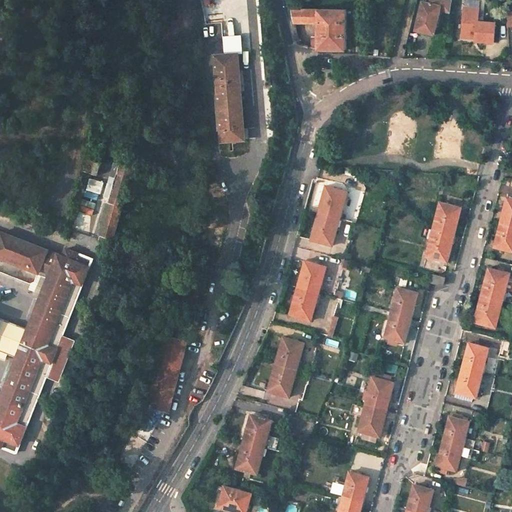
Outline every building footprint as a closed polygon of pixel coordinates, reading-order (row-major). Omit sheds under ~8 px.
[(420,32),(435,35),(441,10),(451,13),(452,0),(432,0),(431,4),(422,2),(419,18),(422,18),(420,32)] [(479,10),(464,9),(463,38),(477,39),(477,41),(494,42),(495,24),(478,23),(479,10)] [(320,11),(292,10),(294,23),(319,23),(320,11)] [(348,11),(320,11),(319,23),(319,37),(313,38),(313,48),(319,50),(347,50),(348,11)] [(237,53),(214,55),(220,141),(244,139),(244,137),(248,137),(247,127),(243,128),(240,91),(244,90),(242,70),(238,70),(237,53)] [(86,160),(83,172),(97,176),(100,164),(86,160)] [(121,174),(110,206),(122,210),(133,178),(136,167),(123,163),(119,174),(121,174)] [(327,185),(319,212),(340,217),(342,208),(343,209),(348,191),(327,185)] [(506,210),(503,222),(511,224),(511,198),(510,198),(506,210)] [(440,202),(433,229),(454,234),(456,226),(458,226),(460,217),(462,208),(440,202)] [(110,206),(100,235),(113,239),(122,210),(110,206)] [(319,212),(312,240),(333,246),(338,228),(337,227),(340,217),(319,212)] [(500,235),(496,247),(511,251),(511,224),(503,222),(500,235)] [(433,229),(425,257),(447,263),(450,254),(452,244),(451,244),(454,234),(433,229)] [(42,294),(29,329),(0,318),(0,357),(6,360),(9,354),(17,357),(1,400),(0,402),(0,446),(17,453),(46,378),(63,336),(93,260),(66,249),(63,257),(57,255),(56,260),(45,256),(47,251),(0,232),(0,270),(31,284),(36,282),(46,286),(42,294)] [(113,239),(100,235),(99,240),(111,244),(113,239)] [(45,256),(56,260),(57,255),(47,251),(45,256)] [(306,260),(298,287),(319,292),(321,284),(322,284),(328,266),(306,260)] [(487,282),(483,295),(504,301),(506,292),(507,292),(511,274),(490,269),(487,282)] [(434,275),(432,282),(444,286),(446,278),(444,278),(434,275)] [(29,288),(42,294),(46,286),(36,282),(31,284),(29,288)] [(298,287),(290,314),(312,321),(318,299),(317,299),(319,292),(298,287)] [(398,288),(391,312),(410,317),(412,309),(414,310),(416,302),(418,293),(398,288)] [(479,309),(476,322),(497,329),(502,310),(501,310),(504,301),(483,295),(479,309)] [(391,312),(385,338),(405,343),(407,336),(409,328),(407,327),(410,317),(391,312)] [(63,336),(46,378),(60,383),(75,340),(63,336)] [(187,342),(166,337),(150,408),(171,412),(187,342)] [(284,338),(277,364),(297,370),(299,362),(300,362),(306,344),(284,338)] [(467,355),(463,367),(481,372),(484,362),(486,362),(490,348),(471,343),(467,355)] [(277,364),(269,392),(290,399),(295,380),(294,380),(297,370),(277,364)] [(460,380),(457,392),(477,398),(481,381),(479,381),(481,372),(463,367),(460,380)] [(372,377),(364,404),(386,409),(388,400),(390,400),(392,392),(394,383),(372,377)] [(364,404),(357,432),(362,434),(376,438),(379,439),(382,429),(385,420),(383,419),(386,409),(364,404)] [(163,416),(150,408),(117,461),(130,470),(163,416)] [(252,415),(245,440),(264,446),(266,439),(268,439),(273,421),(252,415)] [(447,430),(444,442),(462,446),(464,438),(466,439),(470,423),(450,417),(447,430)] [(376,438),(362,434),(361,440),(374,444),(376,438)] [(245,440),(237,468),(258,474),(263,456),(261,456),(264,446),(245,440)] [(440,454),(437,467),(457,472),(461,456),(459,455),(462,446),(444,442),(440,454)] [(350,471),(343,495),(361,500),(364,491),(366,492),(368,484),(370,476),(350,471)] [(410,497),(407,509),(416,511),(425,511),(427,506),(429,506),(433,489),(414,484),(410,497)] [(225,486),(219,507),(228,510),(233,511),(237,511),(238,511),(240,511),(246,511),(252,494),(225,486)] [(343,495),(338,511),(360,511),(361,510),(359,509),(360,505),(361,500),(343,495)]
